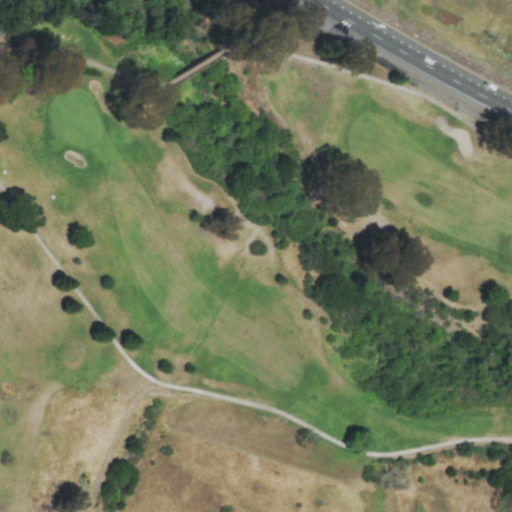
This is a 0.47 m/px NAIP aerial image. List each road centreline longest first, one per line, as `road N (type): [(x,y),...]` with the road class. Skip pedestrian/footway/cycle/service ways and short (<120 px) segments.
road 1 (track): [(310,0),(164,87),(0,45)]
road 2 (trunk): [(311,0),(511,111)]
